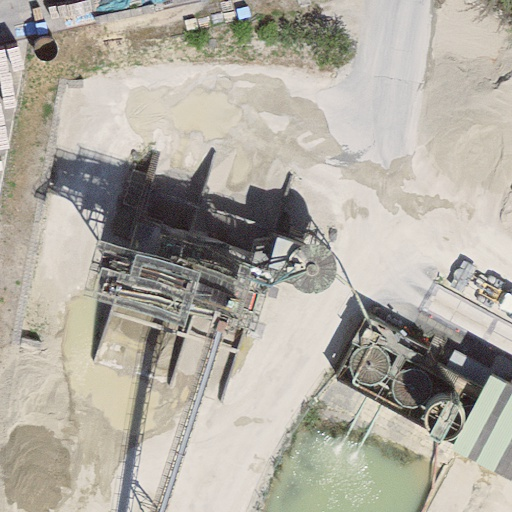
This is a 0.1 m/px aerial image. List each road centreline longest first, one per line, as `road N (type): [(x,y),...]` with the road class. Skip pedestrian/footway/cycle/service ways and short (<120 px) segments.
road 1 (track): [(367,171),(223,511)]
road 2 (unclassified): [(367,171),(411,0)]
